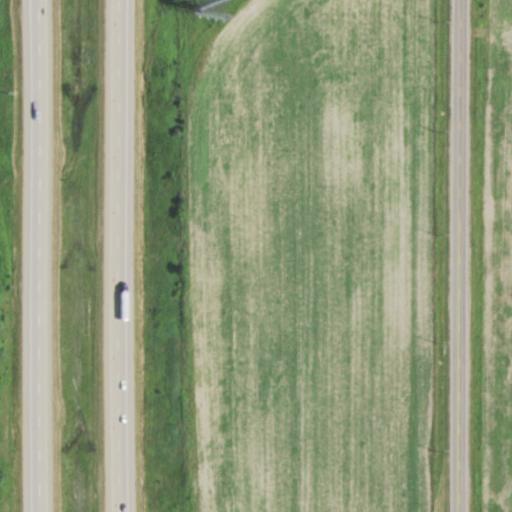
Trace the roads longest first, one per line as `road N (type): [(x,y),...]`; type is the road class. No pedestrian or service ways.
road 1 (motorway): [(121,511),(114,0)]
road 2 (motorway): [(34,0),(41,511)]
road 3 (residential): [(454,511),(453,0)]
